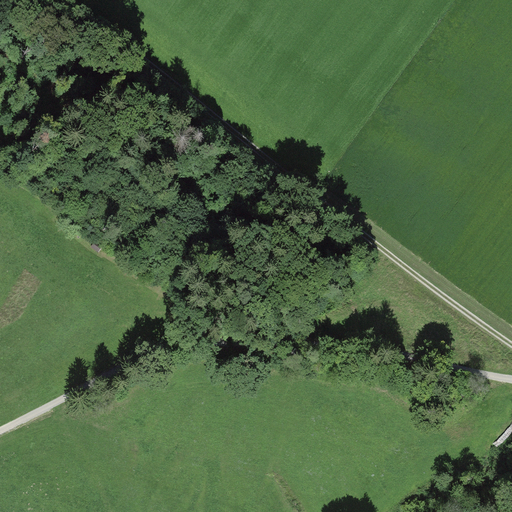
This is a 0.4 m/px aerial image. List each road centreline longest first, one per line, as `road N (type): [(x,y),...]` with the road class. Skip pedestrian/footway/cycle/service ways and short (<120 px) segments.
road 1 (track): [(511,333),(87,0)]
road 2 (track): [(511,379),(376,348),(201,342),(162,349),(0,430)]
